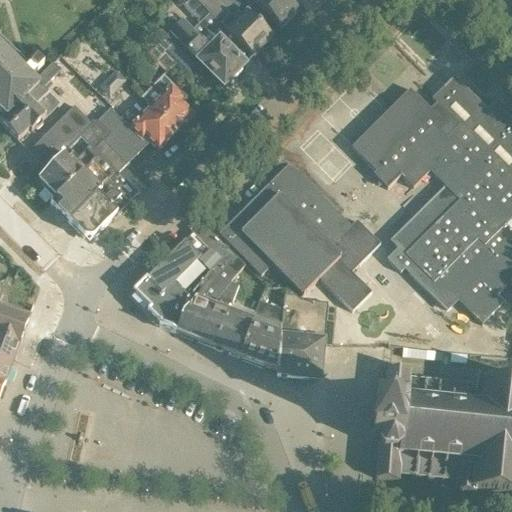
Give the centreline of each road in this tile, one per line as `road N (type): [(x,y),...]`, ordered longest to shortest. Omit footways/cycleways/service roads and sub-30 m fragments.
road 1 (residential): [(88,299),(380,0)]
road 2 (residential): [(294,511),(264,427),(243,407),(76,326)]
road 3 (residential): [(7,483),(76,326)]
road 4 (residential): [(88,299),(0,210)]
